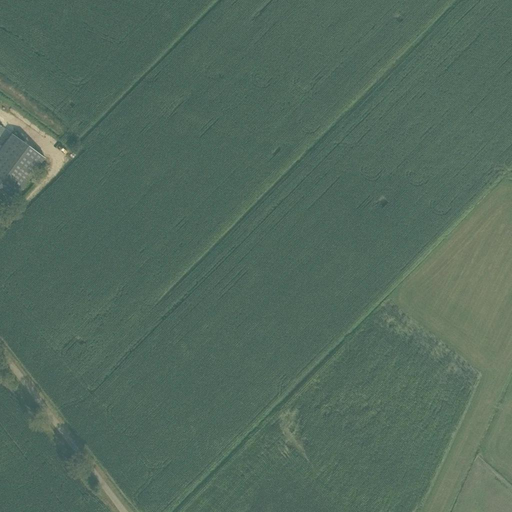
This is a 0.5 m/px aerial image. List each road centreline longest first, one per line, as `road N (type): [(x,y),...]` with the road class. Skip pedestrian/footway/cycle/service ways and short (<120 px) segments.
road 1 (track): [(511,173),(490,183),(161,511)]
road 2 (unclassified): [(121,511),(0,355)]
